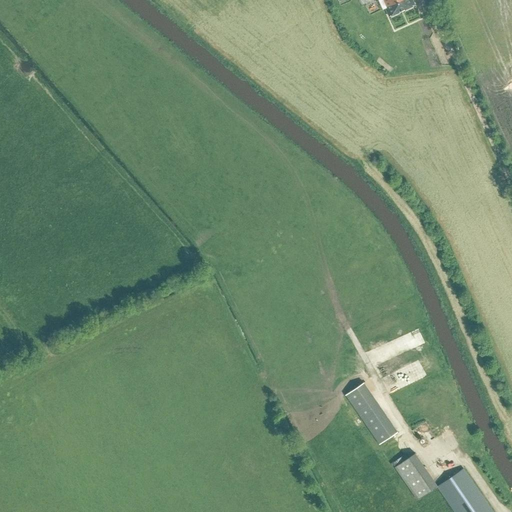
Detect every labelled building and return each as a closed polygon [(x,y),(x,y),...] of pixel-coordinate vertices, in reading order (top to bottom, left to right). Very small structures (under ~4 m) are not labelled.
[(378,0),(382,9),(385,8),(389,17),(414,5),(411,0),(378,0)] [(404,332),(408,344),(432,336),(428,324),(404,332)] [(409,366),(416,381),(448,367),(441,352),(409,366)] [(263,391),(275,391),(275,372),(263,371),(263,391)] [(431,389),(434,396),(429,398),(438,417),(463,405),(450,380),(431,389)] [(345,396),(378,444),(396,432),(363,383),(345,396)] [(417,419),(426,416),(422,400),(412,403),(417,419)] [(449,428),(461,451),(476,443),(464,420),(449,428)] [(395,466),(417,499),(433,488),(411,455),(395,466)] [(437,486),(454,511),(493,511),(463,468),(437,486)]
